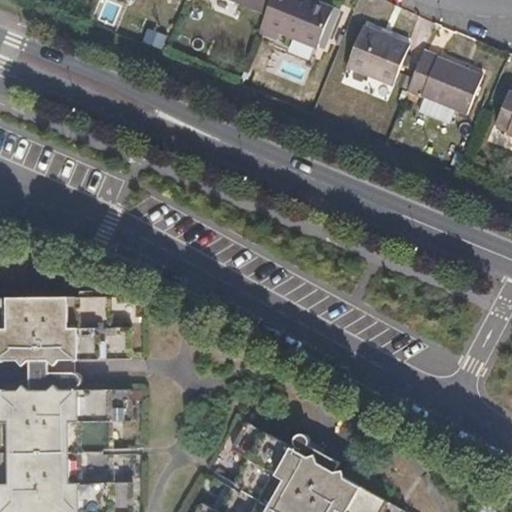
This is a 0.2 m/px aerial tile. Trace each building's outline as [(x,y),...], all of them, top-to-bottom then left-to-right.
[(271,0),(225,0),(265,16),(271,0)] [(297,0),(297,3),(290,0),(271,0),(265,16),(261,27),(316,49),(333,9),(309,0),(297,0)] [(409,46),(364,28),(347,68),(393,86),(409,46)] [(482,76),(423,51),(407,92),(424,98),(454,111),(466,115),(482,76)] [(507,135),(511,136),(511,87),(511,88),(496,125),(509,130),(507,135)] [(448,126),(454,111),(424,98),(418,113),(448,126)] [(0,360),(31,360),(57,360),(132,359),(131,328),(112,328),(112,298),(0,299),(0,360)] [(58,367),(57,360),(31,360),(32,391),(73,391),(73,387),(79,386),(81,385),(83,382),(82,379),(81,376),(79,374),(75,373),(66,373),(66,367),(58,367)] [(133,390),(73,391),(32,391),(0,391),(0,511),(134,511),(134,483),(114,483),(114,453),(113,421),(132,421),(133,390)] [(406,511),(248,423),(233,449),(250,459),(232,490),(219,511),(217,511),(203,503),(197,511),(406,511)] [(498,511),(507,497),(491,488),(477,511),(498,511)]
